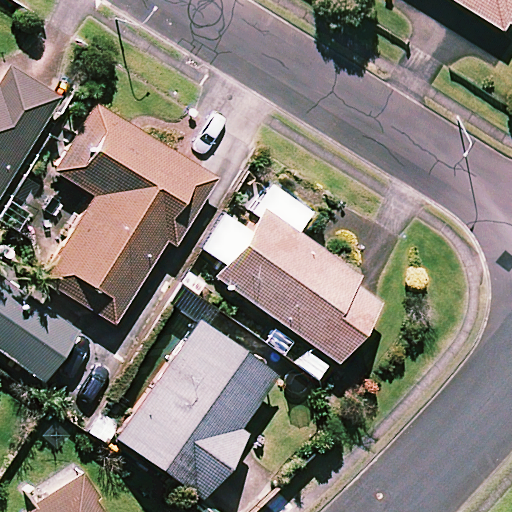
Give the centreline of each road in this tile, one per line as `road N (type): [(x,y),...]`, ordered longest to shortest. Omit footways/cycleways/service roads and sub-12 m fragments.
road 1 (residential): [(511,209),(172,0)]
road 2 (residential): [(394,511),(511,381)]
